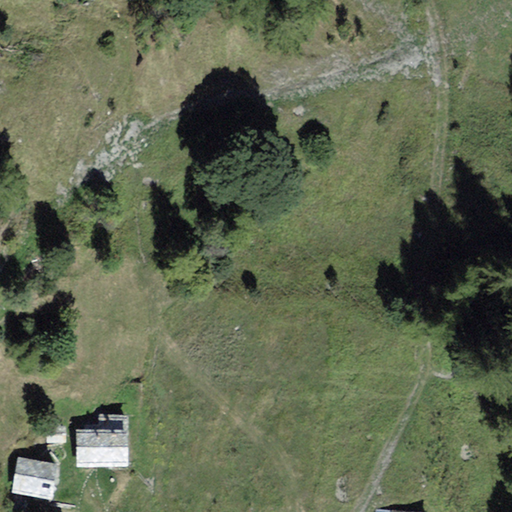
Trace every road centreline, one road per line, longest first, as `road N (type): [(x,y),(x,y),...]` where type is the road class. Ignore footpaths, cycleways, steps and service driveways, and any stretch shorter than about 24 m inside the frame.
road 1 (track): [(423,0),(445,78),(420,274),(426,324),(416,395)]
road 2 (track): [(416,395),(356,511)]
